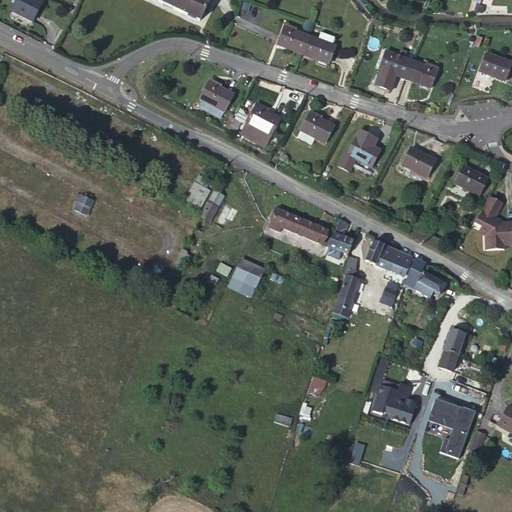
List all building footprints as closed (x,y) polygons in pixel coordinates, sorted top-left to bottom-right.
[(42,2),(37,0),(16,0),(11,11),(32,22),(42,2)] [(209,1),(206,0),(156,0),(199,21),(209,1)] [(277,45),(301,54),(302,55),(309,37),(308,36),(283,27),(277,45)] [(309,37),(302,55),(328,64),(335,47),(331,45),(334,38),(320,33),(317,40),(309,37)] [(404,79),(410,61),(385,52),(378,70),(404,79)] [(511,63),(485,54),(478,72),(504,83),(511,63)] [(436,71),(410,61),(404,79),(430,89),(436,71)] [(233,95),(208,82),(199,99),(202,101),(198,108),(205,112),(209,104),(224,112),(233,95)] [(279,120),(255,106),(241,132),(247,135),(246,137),(265,148),(279,120)] [(333,127),(309,114),(300,130),(324,143),(333,127)] [(234,119),(228,132),(234,135),(240,123),(234,119)] [(359,131),(355,137),(346,155),(344,154),(338,166),(348,172),(355,160),(371,168),(380,151),(382,146),(375,143),(377,139),(370,135),(369,137),(368,139),(365,138),(366,135),(359,131)] [(434,162),(410,149),(402,165),(426,178),(434,162)] [(487,179),(462,166),(453,184),(477,197),(487,179)] [(205,189),(209,182),(198,176),(185,200),(199,208),(209,191),(205,189)] [(223,196),(214,191),(202,212),(200,217),(209,222),(223,196)] [(86,215),(92,203),(80,197),(74,210),(86,215)] [(489,236),(485,241),(485,252),(503,253),(503,248),(511,247),(511,245),(511,225),(504,224),(500,222),(499,223),(494,221),(495,219),(503,204),(490,197),(481,214),(473,225),(482,231),(489,236)] [(227,219),(233,223),(239,212),(227,204),(216,223),(223,227),(227,219)] [(327,232),(276,210),(271,224),(281,228),(291,232),(321,245),(327,232)] [(348,225),(339,221),(334,234),(343,238),(348,225)] [(281,228),(271,224),(268,228),(279,233),(281,228)] [(482,231),(478,236),(485,241),(489,236),(482,231)] [(334,234),(328,248),(347,255),(352,242),(343,238),(334,234)] [(212,247),(200,240),(191,257),(203,263),(212,247)] [(384,247),(373,242),(365,262),(375,266),(384,247)] [(393,259),(397,252),(384,247),(375,266),(384,269),(389,257),(393,259)] [(187,254),(188,251),(182,248),(177,257),(188,262),(190,256),(187,254)] [(404,278),(412,258),(397,252),(393,259),(389,257),(384,269),(404,278)] [(349,258),(342,276),(345,277),(333,314),(346,318),(360,275),(355,273),(357,261),(349,258)] [(248,270),(260,277),(263,270),(240,259),(238,264),(248,270)] [(425,265),(414,260),(410,268),(420,274),(425,265)] [(255,288),(260,277),(248,270),(238,264),(232,278),(255,288)] [(403,284),(414,290),(428,298),(432,291),(439,295),(444,286),(422,274),(422,275),(420,274),(410,268),(403,284)] [(280,284),(283,278),(272,273),(270,279),(280,284)] [(215,284),(218,279),(212,276),(209,281),(215,284)] [(251,298),(255,288),(232,278),(228,286),(251,298)] [(385,288),(380,303),(393,307),(398,293),(385,288)] [(461,333),(451,330),(439,365),(452,369),(466,331),(462,330),(461,333)] [(401,382),(383,376),(372,410),(382,413),(383,410),(390,413),(389,415),(388,417),(410,424),(418,400),(408,396),(412,384),(401,380),(401,382)] [(511,433),(511,408),(508,406),(497,425),(511,433)] [(453,442),(456,434),(451,432),(447,440),(453,442)] [(477,433),(471,447),(480,450),(486,436),(477,433)] [(464,438),(456,434),(453,442),(461,445),(464,438)]
